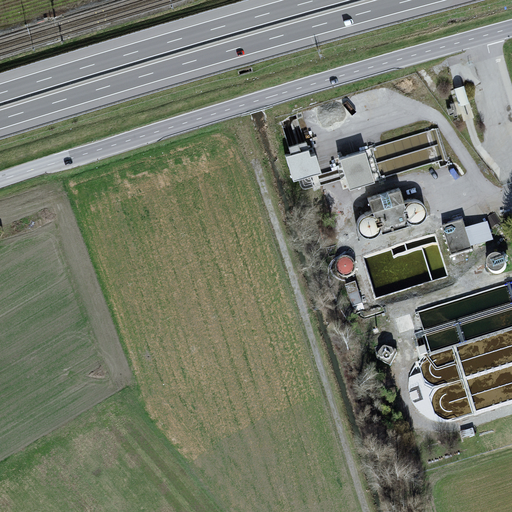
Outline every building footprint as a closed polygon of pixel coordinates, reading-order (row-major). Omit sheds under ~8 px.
[(465,85),(455,88),(460,106),(470,103),(465,85)] [(306,141),(288,146),(290,154),(285,155),(292,181),(321,173),(316,152),(309,154),(306,141)] [(370,148),(339,158),(348,187),(379,178),(375,164),(375,162),(370,148)] [(397,190),(370,199),(377,221),(380,233),(408,225),(405,213),(397,190)] [(424,216),(425,213),(425,210),(425,207),(423,204),(421,202),(418,201),(415,200),(412,201),(409,202),(407,204),(406,207),(405,210),(405,213),(407,216),(409,218),(412,220),(415,220),(418,220),(421,218),(424,216)] [(500,222),(494,213),(487,218),(493,227),(500,222)] [(376,230),(378,227),(378,224),(377,221),(376,219),(373,217),(371,215),(368,215),(365,215),(362,216),(360,218),(358,221),(358,224),(358,227),(359,230),(361,233),(364,235),(368,235),(371,235),(374,233),(376,230)] [(463,221),(444,227),(452,253),(494,240),(488,221),(466,228),(463,221)] [(367,266),(377,295),(447,271),(441,253),(429,257),(425,246),(399,254),(403,264),(396,266),(398,271),(392,273),(387,257),(375,261),(376,263),(367,266)] [(505,268),(506,265),(506,262),(505,259),(503,257),(500,256),(497,255),(495,256),(492,257),(490,259),(489,262),(489,265),(489,268),(491,270),(493,272),(496,273),(499,273),(502,272),(504,270),(505,268)] [(355,271),(356,269),(355,266),(354,263),(352,261),(350,260),(347,259),(344,260),(342,261),(340,263),(338,266),(338,269),(339,272),(341,274),(343,276),(346,277),(349,277),(351,276),(353,274),(355,271)] [(473,428),(461,431),(462,437),(475,434),(473,428)]
